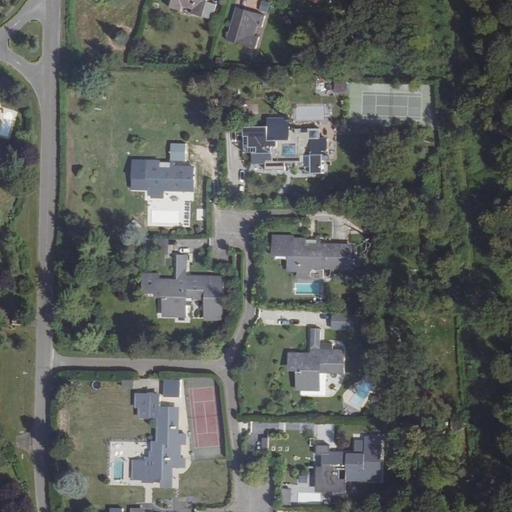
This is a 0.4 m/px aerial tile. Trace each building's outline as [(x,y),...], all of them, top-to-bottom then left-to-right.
[(172,0),(170,7),(180,10),(182,5),(193,9),(192,13),(203,16),(207,0),(172,0)] [(262,0),(260,8),(268,10),(270,2),(264,0),(262,0)] [(261,26),(264,15),(237,7),(228,40),(255,49),(258,38),(254,37),(257,25),(261,26)] [(336,92),(348,92),(348,83),(336,82),(336,92)] [(278,146),(257,146),(256,166),(278,167),(278,163),(283,163),(282,174),(301,175),(302,148),(309,148),(309,139),(290,139),(289,146),(284,146),(284,152),(278,152),(278,146)] [(181,144),(181,142),(172,142),(172,160),(184,160),(185,144),(181,144)] [(160,162),(147,161),(147,184),(152,185),(151,195),(151,198),(162,198),(163,190),(193,191),(194,168),(171,167),(171,171),(167,171),(167,167),(160,167),(160,162)] [(143,184),(142,195),(151,195),(152,185),(147,184),(143,184)] [(331,237),(331,222),(318,222),(318,237),(331,237)] [(145,252),(153,251),(153,239),(146,238),(145,252)] [(297,273),(297,276),(309,275),(309,268),(351,268),(352,245),(318,244),(318,250),(312,250),(312,243),(306,243),(305,240),(273,239),(273,252),(287,252),(287,272),(297,273)] [(156,255),(166,255),(166,240),(156,240),(156,255)] [(183,305),(184,290),(188,290),(206,290),(206,300),(206,320),(222,320),(223,277),(186,276),(187,256),(179,255),(178,285),(173,285),(173,280),(158,280),(158,273),(144,273),(144,289),(157,290),(157,291),(164,291),(163,316),(186,317),(186,305),(183,305)] [(288,280),(288,274),(272,274),(272,281),(274,283),(278,284),(282,284),(286,283),(288,280)] [(206,300),(206,290),(188,290),(188,300),(206,300)] [(332,329),(346,329),(346,314),(332,314),(332,329)] [(354,330),(354,315),(346,314),(346,329),(354,330)] [(341,369),(342,350),(320,350),(320,329),(312,329),(312,358),(306,358),(306,353),(290,353),(290,364),(296,364),(296,387),(311,387),(311,392),(326,392),(326,369),(341,369)] [(166,382),(165,395),(180,395),(180,382),(166,382)] [(152,442),(152,444),(180,445),(186,445),(186,434),(178,435),(178,408),(158,407),(158,442),(152,442)] [(313,453),(306,453),(306,465),(332,465),(332,481),(364,481),(364,436),(348,436),(348,442),(340,442),(340,453),(331,453),(331,452),(313,452),(313,453)] [(155,450),(154,460),(152,460),(152,466),(147,466),(147,461),(132,460),(131,480),(141,481),(142,482),(153,483),(154,479),(163,478),(162,487),(172,487),(173,467),(185,467),(185,459),(180,459),(180,445),(152,444),(152,450),(155,450)] [(293,504),(292,488),(284,488),(284,504),(293,504)]
